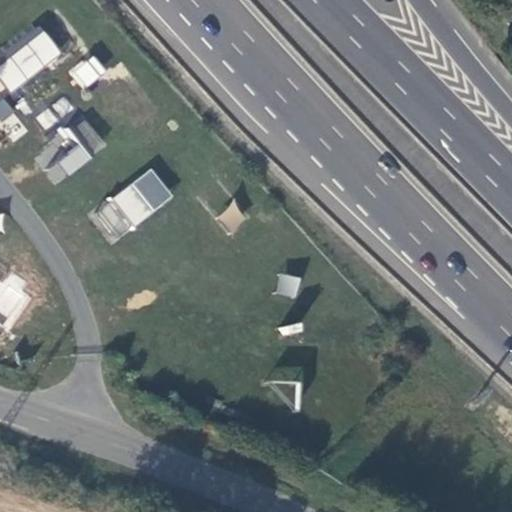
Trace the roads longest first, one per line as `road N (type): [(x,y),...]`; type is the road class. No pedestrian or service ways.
road 1 (trunk): [(284,90),(511,329)]
road 2 (tertiary): [(0,407),(265,511)]
road 3 (trunk): [(511,194),(320,0)]
road 4 (trunk): [(511,118),(418,0)]
road 5 (trunk): [(192,0),(284,90)]
road 6 (trunk): [(202,0),(284,90)]
